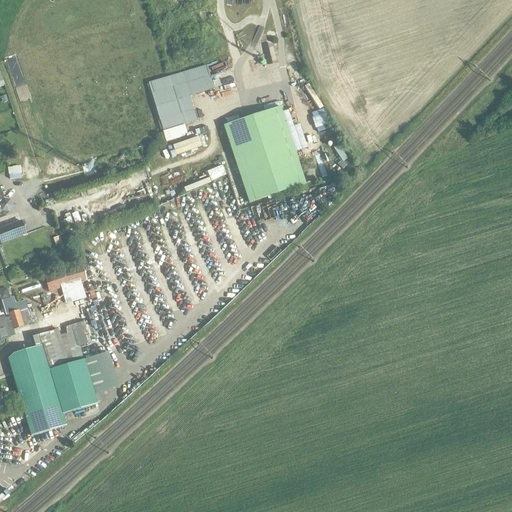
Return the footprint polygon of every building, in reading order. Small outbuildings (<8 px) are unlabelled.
[(13,83),(24,79),(16,54),(4,58),(3,58),(4,62),(6,61),(13,83)] [(224,127),(249,203),(306,184),(281,108),(224,127)] [(4,168),(9,177),(17,172),(11,163),(4,168)] [(27,175),(16,180),(19,186),(29,181),(27,175)] [(0,210),(1,212),(0,212),(0,218),(5,216),(13,207),(10,200),(3,198),(0,189),(0,210)] [(21,222),(0,229),(0,241),(1,243),(25,234),(21,222)] [(82,264),(44,276),(49,293),(61,289),(60,285),(80,279),(81,283),(87,281),(82,264)] [(83,298),(92,297),(90,286),(81,287),(83,298)] [(7,288),(0,289),(0,296),(9,294),(7,288)] [(48,298),(51,311),(56,309),(53,297),(48,298)] [(85,312),(95,311),(94,301),(84,302),(85,312)] [(28,308),(20,310),(24,326),(33,324),(28,308)] [(24,326),(20,310),(8,314),(13,331),(25,327),(24,326)] [(7,323),(5,323),(4,318),(0,319),(0,345),(3,345),(4,343),(3,340),(12,337),(7,323)] [(65,327),(53,331),(63,366),(84,360),(80,346),(86,344),(81,326),(71,329),(70,328),(65,329),(65,327)] [(16,357),(7,359),(31,437),(66,426),(63,415),(97,404),(84,360),(63,366),(53,331),(32,337),(35,348),(15,354),(16,357)] [(90,342),(105,341),(104,332),(96,333),(96,335),(89,336),(90,342)] [(17,487),(24,481),(20,477),(13,483),(17,487)]
